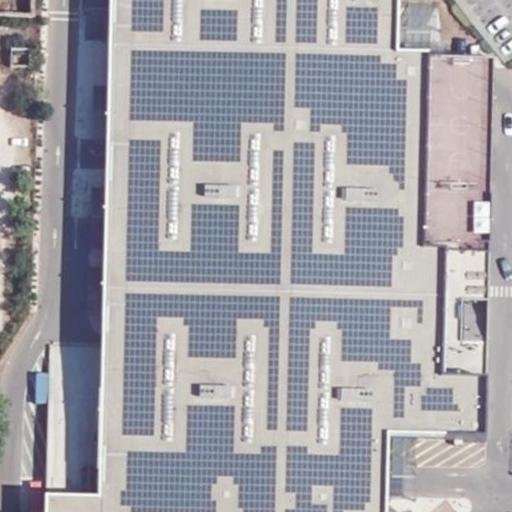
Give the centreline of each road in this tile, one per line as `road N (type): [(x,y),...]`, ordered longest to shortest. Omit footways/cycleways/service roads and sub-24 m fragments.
road 1 (unknown): [(276,154),(506,165)]
road 2 (unknown): [(275,241),(503,246)]
